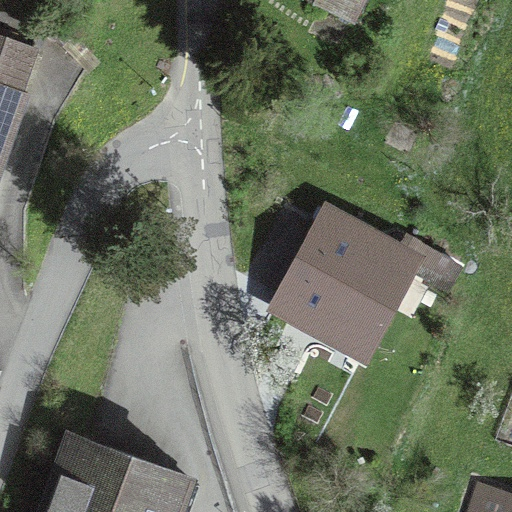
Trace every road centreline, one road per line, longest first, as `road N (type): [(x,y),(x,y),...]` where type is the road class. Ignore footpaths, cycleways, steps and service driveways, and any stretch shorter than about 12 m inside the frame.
road 1 (residential): [(272,511),(219,330),(199,134)]
road 2 (residential): [(0,415),(22,352),(106,183),(152,141),(199,134)]
road 3 (residential): [(199,134),(195,0)]
